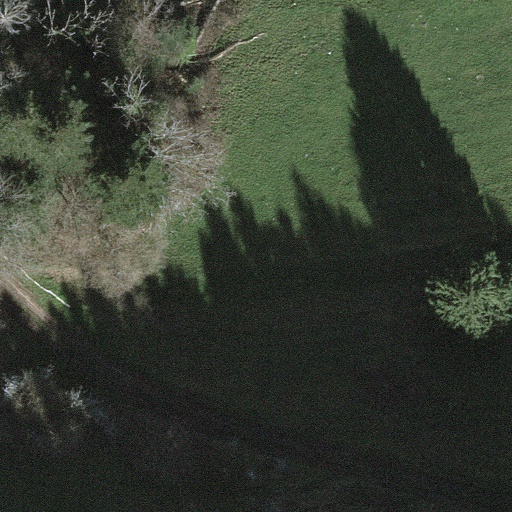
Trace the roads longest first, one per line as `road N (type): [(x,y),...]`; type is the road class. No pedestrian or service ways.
road 1 (track): [(0,252),(102,354),(216,406),(511,481)]
road 2 (track): [(26,279),(195,293),(452,254),(511,231)]
